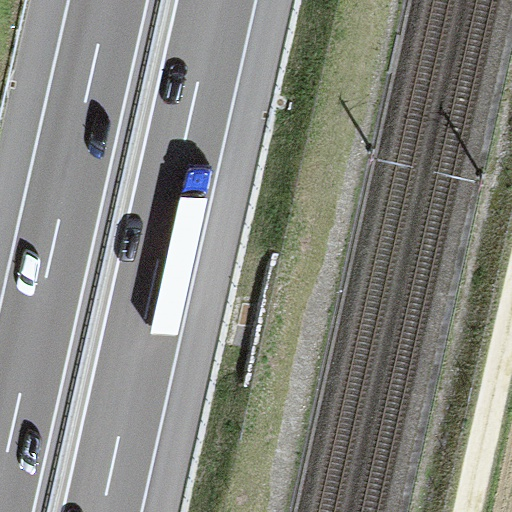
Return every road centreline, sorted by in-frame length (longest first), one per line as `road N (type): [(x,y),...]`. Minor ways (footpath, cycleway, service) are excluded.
road 1 (motorway): [(102,511),(216,0)]
road 2 (motorway): [(107,0),(0,483)]
road 3 (track): [(468,511),(511,322)]
